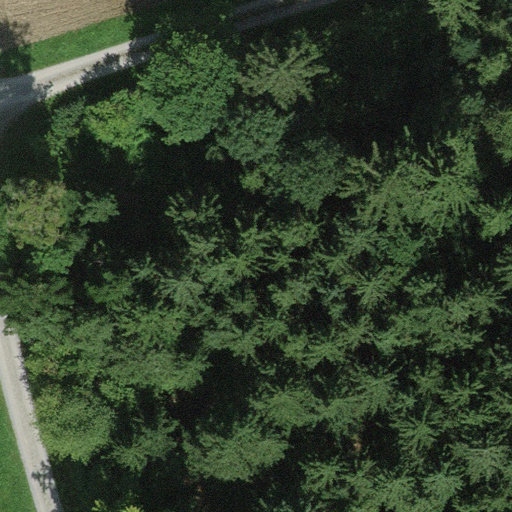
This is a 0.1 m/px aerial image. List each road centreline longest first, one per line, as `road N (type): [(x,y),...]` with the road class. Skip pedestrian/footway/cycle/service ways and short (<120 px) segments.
road 1 (track): [(292,0),(0,94)]
road 2 (track): [(0,306),(50,511)]
